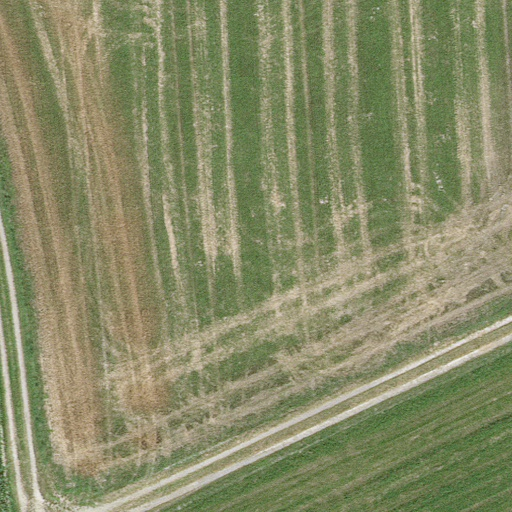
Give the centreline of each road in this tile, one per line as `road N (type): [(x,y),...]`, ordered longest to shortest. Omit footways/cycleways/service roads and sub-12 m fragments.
road 1 (track): [(113,511),(511,326)]
road 2 (track): [(0,285),(28,511)]
